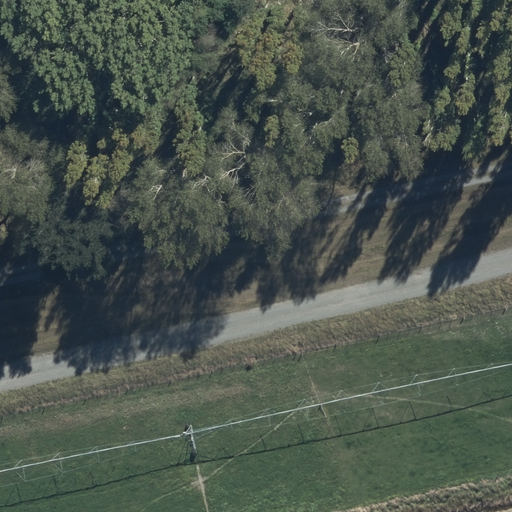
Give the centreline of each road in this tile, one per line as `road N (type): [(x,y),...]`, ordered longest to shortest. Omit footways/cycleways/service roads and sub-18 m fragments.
road 1 (unclassified): [(511,263),(0,377)]
road 2 (track): [(0,282),(363,296)]
